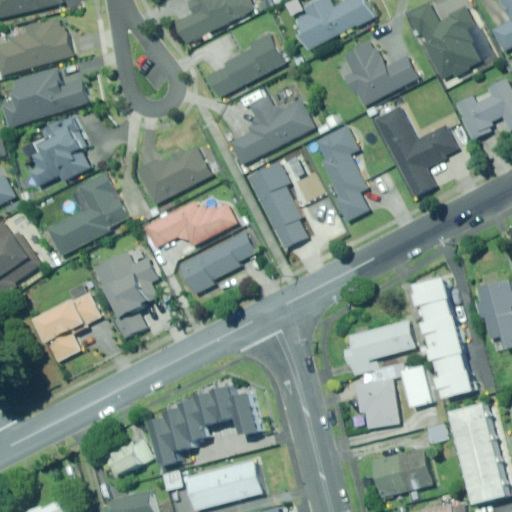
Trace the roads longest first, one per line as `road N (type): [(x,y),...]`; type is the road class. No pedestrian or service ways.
road 1 (residential): [(0,450),(268,313)]
road 2 (residential): [(268,313),(511,190)]
road 3 (residential): [(268,313),(299,388),(331,511)]
road 4 (residential): [(126,21),(131,95),(139,105),(168,108),(176,85),(159,57)]
